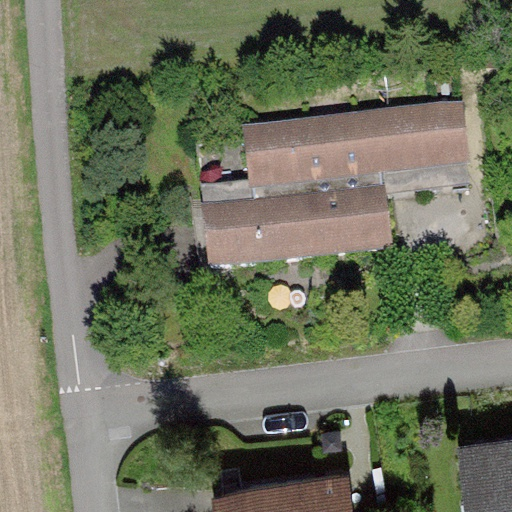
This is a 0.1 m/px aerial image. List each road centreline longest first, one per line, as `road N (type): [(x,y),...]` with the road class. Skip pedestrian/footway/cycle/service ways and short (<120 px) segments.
road 1 (residential): [(89,416),(511,361)]
road 2 (residential): [(89,416),(59,0)]
